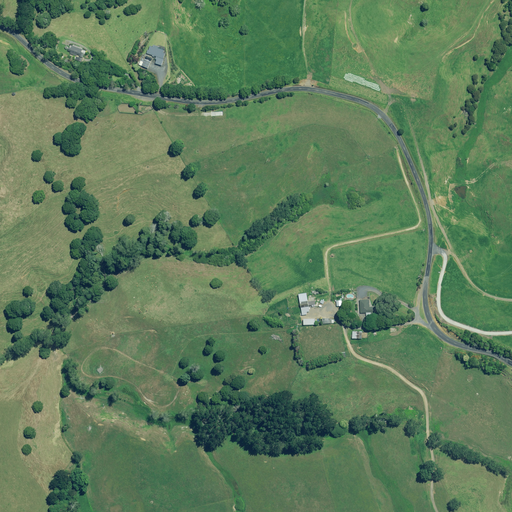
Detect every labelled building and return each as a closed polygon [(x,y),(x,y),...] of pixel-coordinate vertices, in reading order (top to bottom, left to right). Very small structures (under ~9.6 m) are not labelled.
[(77,56),(77,54),(80,55),(79,56),(83,57),(85,52),(82,52),(83,49),(73,45),(72,48),(69,47),(68,51),(71,52),(70,54),(77,56)] [(164,53),(165,48),(155,45),(154,47),(151,46),(150,50),(149,50),(148,54),(157,56),(156,59),(157,60),(156,63),(163,65),(166,53),(164,53)] [(151,62),(145,60),(144,62),(141,61),(140,65),(148,68),(151,62)] [(301,302),(308,301),(307,293),(299,295),(301,302)] [(360,313),(366,313),(366,318),(373,318),(373,313),(377,314),(377,307),(370,307),(370,300),(361,299),(360,313)] [(309,306),(302,307),(303,315),(308,314),(307,312),(310,312),(309,306)]
